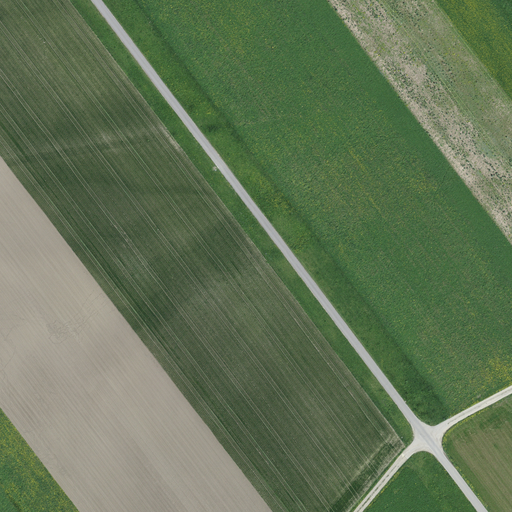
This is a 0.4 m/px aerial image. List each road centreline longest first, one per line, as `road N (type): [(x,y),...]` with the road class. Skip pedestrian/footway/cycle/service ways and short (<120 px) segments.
road 1 (unclassified): [(96,0),(482,511)]
road 2 (track): [(359,511),(424,435),(511,390)]
